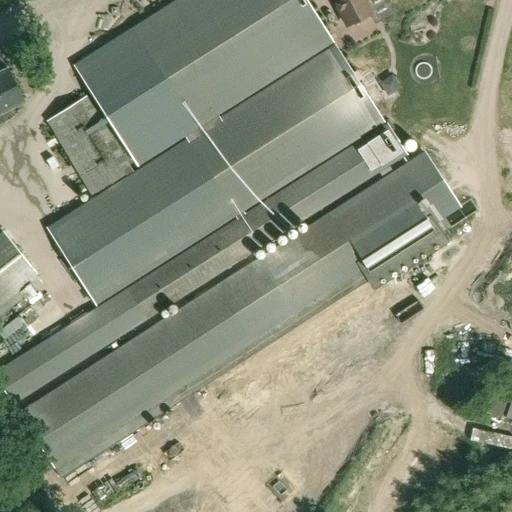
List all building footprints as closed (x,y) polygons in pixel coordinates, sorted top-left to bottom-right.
[(177,0),(133,29),(73,66),(137,167),(196,130),(198,132),(219,118),(217,116),(333,43),(305,0),(177,0)] [(333,0),(348,26),(371,14),(376,23),(394,14),(387,0),(333,0)] [(237,219),(244,215),(241,212),(383,121),(334,45),(219,118),(198,132),(188,139),(45,229),(94,306),(235,216),(237,219)] [(0,113),(24,101),(7,69),(0,73),(0,113)] [(387,78),(378,83),(387,97),(401,88),(395,80),(387,78)] [(87,97),(47,121),(90,192),(130,168),(87,97)] [(0,368),(0,385),(11,404),(405,156),(386,125),(244,215),(237,219),(0,368)] [(465,218),(423,153),(16,415),(58,480),(465,218)] [(0,317),(42,285),(2,234),(0,234),(0,317)] [(0,337),(2,339),(17,321),(9,314),(0,324),(0,337)] [(497,382),(486,413),(500,418),(510,387),(497,382)]
